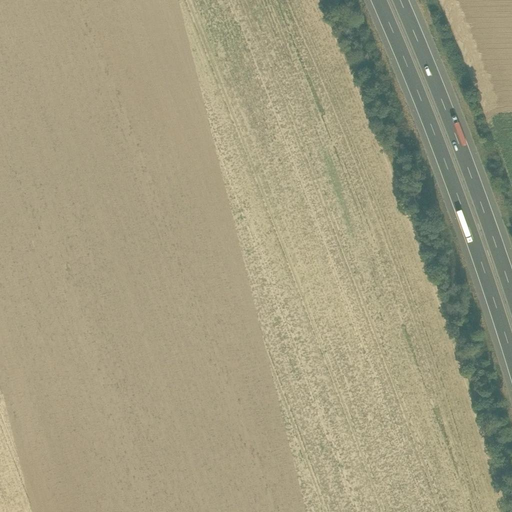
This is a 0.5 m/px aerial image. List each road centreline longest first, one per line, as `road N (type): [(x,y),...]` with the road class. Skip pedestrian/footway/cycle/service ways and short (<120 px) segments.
road 1 (motorway): [(379,0),(511,353)]
road 2 (motorway): [(511,294),(400,0)]
